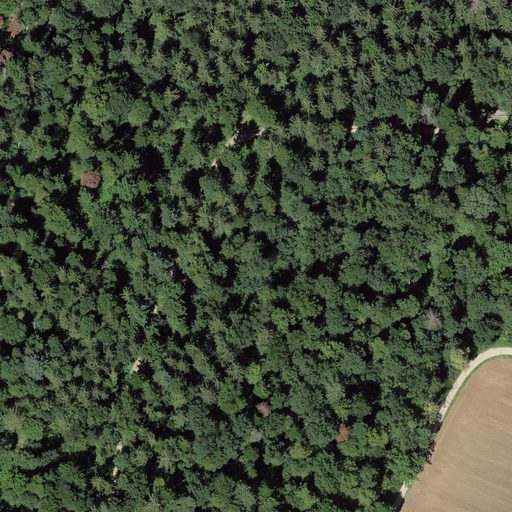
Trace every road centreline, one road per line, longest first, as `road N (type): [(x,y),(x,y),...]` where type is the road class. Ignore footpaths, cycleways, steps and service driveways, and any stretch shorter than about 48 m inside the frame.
road 1 (track): [(511,136),(378,126),(258,135),(236,144),(210,169),(128,380),(112,511)]
road 2 (track): [(393,511),(465,369),(483,355),(511,351)]
